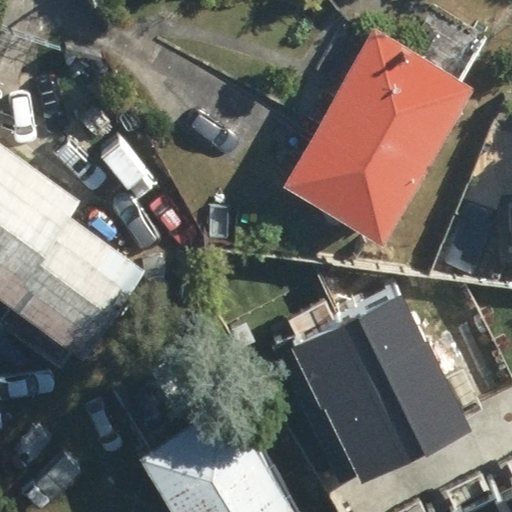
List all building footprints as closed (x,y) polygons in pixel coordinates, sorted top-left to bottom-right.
[(470,82),(369,19),(294,140),(275,170),(376,233),(470,82)] [(0,333),(48,371),(61,354),(68,359),(103,313),(101,312),(134,266),(61,213),(25,263),(20,260),(66,198),(0,149),(0,333)] [(511,149),(505,202),(503,202),(507,261),(511,260),(511,149)] [(403,440),(463,411),(398,276),(337,305),(403,440)] [(337,472),(403,440),(337,305),(271,336),(337,472)] [(284,511),(218,399),(122,456),(155,511),(284,511)] [(511,507),(511,461),(494,470),(511,507)] [(433,511),(511,511),(511,507),(494,470),(429,501),(433,511)] [(433,511),(429,501),(406,511),(433,511)]
